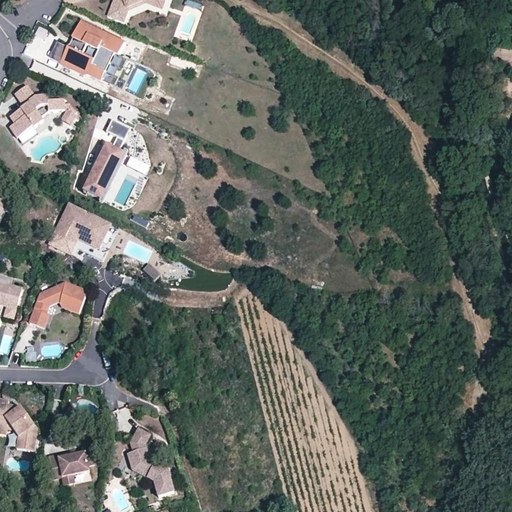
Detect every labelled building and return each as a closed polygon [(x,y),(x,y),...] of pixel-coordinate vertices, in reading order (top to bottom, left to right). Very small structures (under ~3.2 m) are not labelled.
[(165,0),(167,0),(166,0),(115,0),(110,16),(126,21),(131,7),(145,1),(153,4),(154,0),(165,0)] [(121,54),(126,42),(82,22),(74,38),(83,42),(79,51),(70,47),(63,64),(87,75),(90,73),(94,75),(99,77),(104,80),(116,52),(121,54)] [(63,64),(70,47),(59,42),(51,59),(63,64)] [(112,83),(124,56),(121,54),(116,52),(104,80),(112,83)] [(171,63),(190,71),(192,64),(173,57),(171,63)] [(50,114),(49,103),(49,98),(35,99),(27,88),(15,97),(24,110),(27,114),(24,116),(21,112),(10,120),(14,126),(9,130),(16,140),(33,128),(34,130),(43,123),(41,120),(50,114)] [(64,101),(52,102),(54,114),(65,113),(64,101)] [(123,141),(131,130),(119,125),(113,137),(116,137),(123,141)] [(101,199),(123,152),(119,150),(123,141),(116,137),(111,147),(105,144),(83,191),(101,199)] [(0,224),(0,225),(13,201),(0,194),(0,224)] [(100,249),(111,227),(71,207),(57,236),(76,246),(80,239),(100,249)] [(100,249),(80,239),(76,246),(57,236),(52,245),(74,256),(78,249),(104,262),(120,231),(111,227),(100,249)] [(0,284),(0,306),(8,309),(18,311),(23,294),(12,291),(13,288),(0,284)] [(63,308),(81,314),(88,292),(65,284),(41,296),(31,325),(45,330),(50,315),(47,314),(50,308),(57,304),(61,305),(63,308)] [(47,314),(50,315),(54,316),(62,312),(63,308),(61,305),(57,304),(50,308),(47,314)] [(18,311),(8,309),(5,319),(15,322),(18,311)] [(27,348),(26,362),(35,363),(36,349),(27,348)] [(1,402),(0,408),(0,429),(11,431),(14,430),(21,439),(19,451),(35,453),(39,431),(23,409),(22,410),(18,413),(20,415),(16,418),(14,417),(15,409),(10,408),(11,403),(1,402)] [(23,409),(15,409),(14,417),(16,418),(20,415),(18,413),(22,410),(23,409)] [(11,431),(0,429),(0,437),(11,439),(19,451),(21,439),(14,430),(11,431)] [(149,481),(155,484),(160,499),(176,495),(169,473),(157,466),(152,463),(151,459),(147,447),(152,438),(140,431),(132,445),(133,449),(135,454),(129,456),(133,472),(149,481)] [(88,468),(97,466),(94,449),(85,451),(85,455),(59,459),(59,456),(49,457),(52,477),(62,475),(62,478),(73,476),(89,473),(88,468)] [(135,454),(133,449),(127,451),(116,471),(145,487),(149,481),(133,472),(129,456),(135,454)] [(73,476),(62,478),(64,486),(74,484),(91,481),(89,473),(73,476)]
